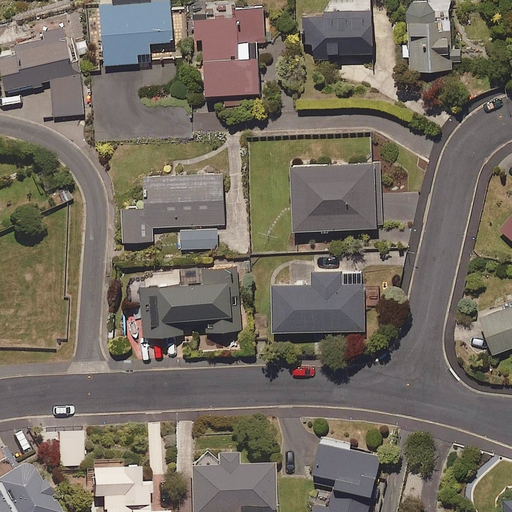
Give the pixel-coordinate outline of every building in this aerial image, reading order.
[(99,0),(102,60),(151,58),(151,39),(173,38),(171,0),(99,0)] [(263,2),(236,4),(235,0),(188,0),(190,35),(203,34),(205,89),(259,87),(257,40),(265,39),(263,2)] [(407,0),(409,40),(403,40),(404,54),(410,54),(411,67),(452,65),(451,52),(463,51),(462,27),(450,27),(449,0),(407,0)] [(304,41),(311,41),(312,55),(373,53),(372,39),(371,5),(325,7),(325,11),(303,12),(304,41)] [(0,42),(0,62),(4,89),(6,104),(26,101),(24,86),(50,83),(55,116),(84,111),(68,8),(28,14),(31,38),(0,42)] [(379,158),(291,161),(293,228),(381,225),(379,158)] [(222,172),(146,174),(147,204),(123,205),(123,240),(153,239),(152,225),(180,225),(180,247),(218,246),(217,225),(224,224),(222,172)] [(511,209),(499,227),(511,237),(511,209)] [(343,259),(312,259),(312,281),(272,281),(272,329),(365,328),(364,304),(378,304),(378,286),(361,286),(361,270),(343,270),(343,259)] [(240,266),(179,268),(180,281),(140,283),(142,332),(243,328),(240,266)] [(511,344),(511,303),(479,315),(492,352),(511,344)] [(84,428),(57,428),(58,466),(85,466),(84,428)] [(321,440),(313,480),(332,484),(328,503),(312,500),(309,511),(367,511),(380,453),(321,440)] [(0,489),(13,511),(61,511),(44,477),(39,480),(28,458),(9,468),(0,451),(0,489)] [(237,463),(236,451),(217,452),(218,465),(191,466),(192,511),(274,511),(273,461),(237,463)] [(140,482),(139,464),(90,467),(92,494),(102,494),(102,511),(167,511),(167,509),(149,510),(147,482),(140,482)] [(13,511),(0,489),(0,511),(13,511)]
